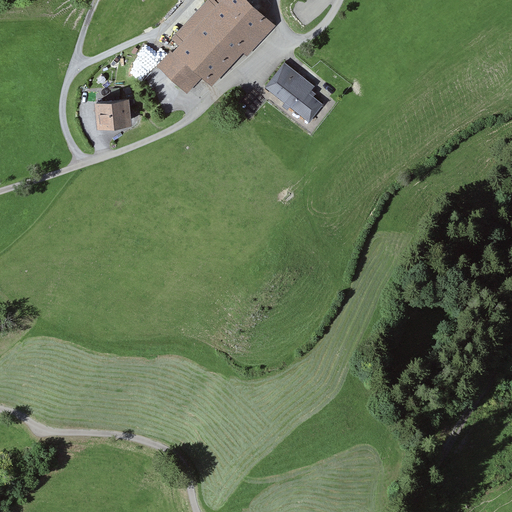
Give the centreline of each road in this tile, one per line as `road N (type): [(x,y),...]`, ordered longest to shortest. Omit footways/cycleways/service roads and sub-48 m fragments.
road 1 (unclassified): [(85,163),(185,123),(280,41),(318,31),(340,0)]
road 2 (unclassified): [(0,409),(46,430),(124,435),(171,452),(188,472),(196,511)]
road 3 (track): [(413,511),(511,353)]
road 4 (track): [(96,0),(66,86),(64,122),(85,163)]
